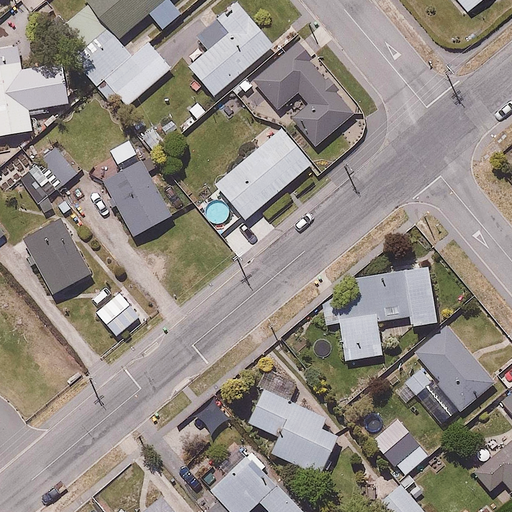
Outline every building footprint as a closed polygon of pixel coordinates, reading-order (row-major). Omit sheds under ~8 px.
[(90,0),(113,28),(129,46),(146,32),(137,21),(162,0),(90,0)] [(237,0),(217,18),(209,8),(168,43),(210,92),(273,38),(240,0),(237,0)] [(113,28),(77,58),(109,97),(118,90),(128,103),(173,65),(146,32),(129,46),(113,28)] [(20,35),(0,37),(0,134),(34,130),(31,104),(71,99),(67,58),(23,63),(20,35)] [(357,109),(295,39),(254,75),(283,108),(291,100),(299,108),(292,114),(318,144),(357,109)] [(207,111),(196,99),(176,118),(187,130),(207,111)] [(145,111),(130,123),(150,149),(165,137),(145,111)] [(314,159),(281,122),(215,182),(248,218),(314,159)] [(73,156),(59,139),(32,162),(55,189),(78,169),(69,159),(73,156)] [(173,215),(135,142),(96,163),(134,235),(173,215)] [(61,209),(19,231),(50,292),(92,270),(61,209)] [(0,237),(9,230),(0,219),(0,237)] [(426,259),(353,271),(359,303),(334,308),(343,359),(381,352),(376,320),(407,314),(408,321),(436,316),(426,259)] [(118,291),(98,311),(117,335),(139,315),(118,291)] [(447,322),(411,349),(422,363),(400,379),(414,398),(436,381),(456,407),(487,384),(497,397),(511,385),(511,364),(492,380),(447,322)] [(328,415),(260,384),(245,416),(275,430),(266,448),(317,471),(336,431),(323,425),(328,415)] [(511,385),(497,397),(511,416),(511,385)] [(502,480),(511,491),(511,490),(511,431),(470,464),(489,490),(502,480)] [(306,511),(245,440),(215,466),(221,472),(207,484),(218,497),(206,507),(210,511),(245,511),(261,497),(273,511),(306,511)] [(380,478),(364,492),(381,511),(427,511),(411,494),(421,485),(412,475),(393,492),(380,478)] [(179,511),(160,489),(133,511),(179,511)]
